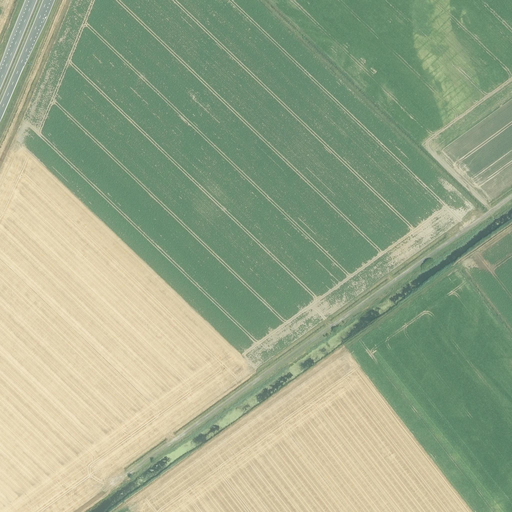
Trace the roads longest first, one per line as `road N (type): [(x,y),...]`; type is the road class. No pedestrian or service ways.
road 1 (track): [(511,195),(115,481)]
road 2 (trunk): [(0,113),(46,0)]
